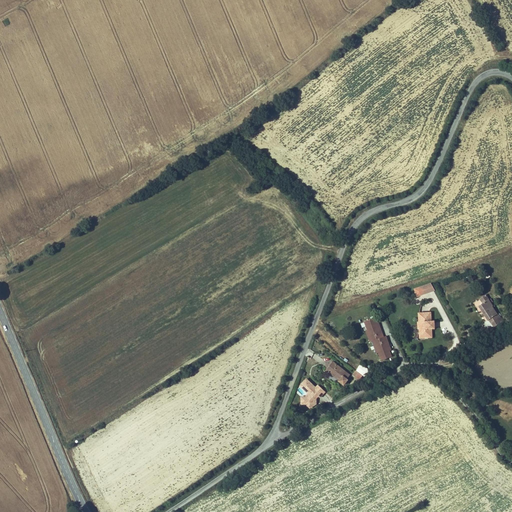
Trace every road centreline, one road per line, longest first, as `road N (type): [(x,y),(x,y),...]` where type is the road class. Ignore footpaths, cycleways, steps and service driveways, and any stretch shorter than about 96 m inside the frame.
road 1 (tertiary): [(511,78),(483,73),(427,184),(410,199),(363,213),(351,231),(272,440)]
road 2 (primary): [(0,307),(86,511)]
road 3 (tertiary): [(272,440),(167,511)]
